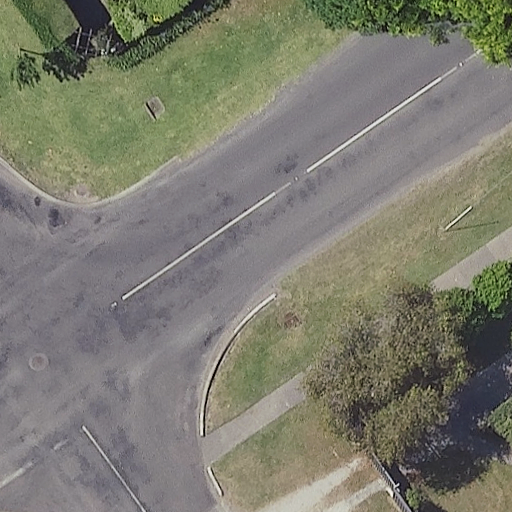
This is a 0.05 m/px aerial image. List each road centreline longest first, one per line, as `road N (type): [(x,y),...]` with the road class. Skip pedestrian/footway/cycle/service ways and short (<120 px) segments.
road 1 (tertiary): [(511,31),(40,355)]
road 2 (residential): [(147,511),(40,355)]
